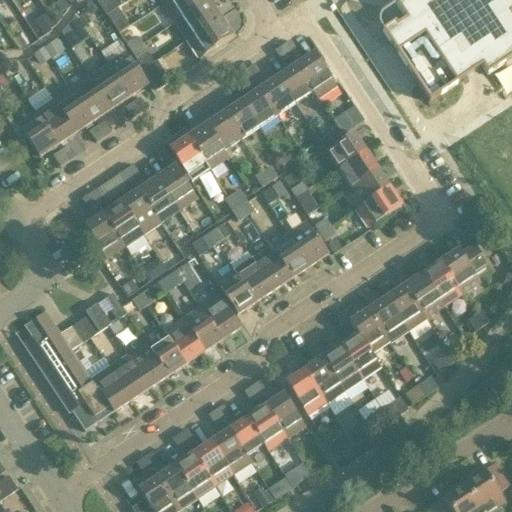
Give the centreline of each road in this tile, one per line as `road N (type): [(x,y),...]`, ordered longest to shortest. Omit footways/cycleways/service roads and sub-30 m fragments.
road 1 (residential): [(59,495),(245,374),(277,331),(433,228),(437,203),(326,40),(311,22),(294,19),(275,29)]
road 2 (residential): [(275,29),(178,99),(161,131),(17,232)]
road 3 (residential): [(381,511),(511,430)]
